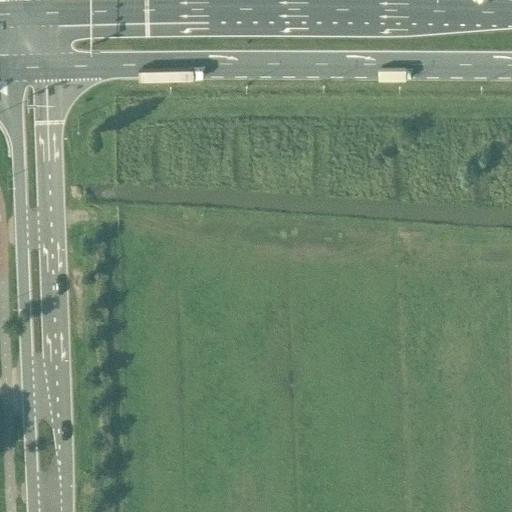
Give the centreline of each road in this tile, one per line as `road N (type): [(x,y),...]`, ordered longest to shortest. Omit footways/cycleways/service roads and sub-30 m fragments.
road 1 (primary): [(511,7),(48,7)]
road 2 (primary): [(52,73),(511,73)]
road 3 (tertiary): [(67,511),(52,73)]
road 4 (tertiary): [(16,74),(33,511)]
